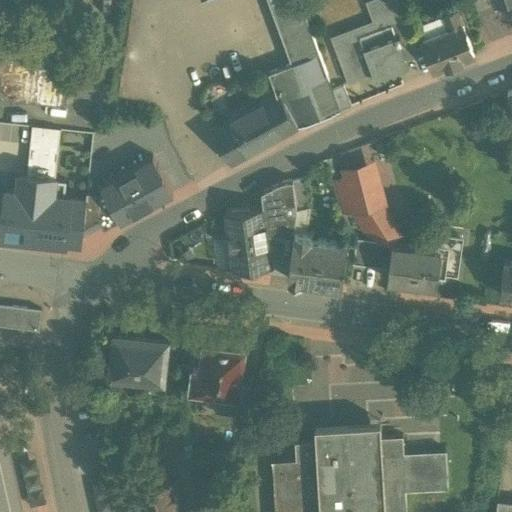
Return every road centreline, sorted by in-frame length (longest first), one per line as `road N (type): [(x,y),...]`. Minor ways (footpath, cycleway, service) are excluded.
road 1 (residential): [(511,65),(262,168),(142,237),(120,276)]
road 2 (residential): [(511,337),(120,276)]
road 3 (residential): [(84,270),(56,376),(79,511)]
road 4 (unknown): [(189,192),(164,115),(172,49),(181,38),(218,37)]
